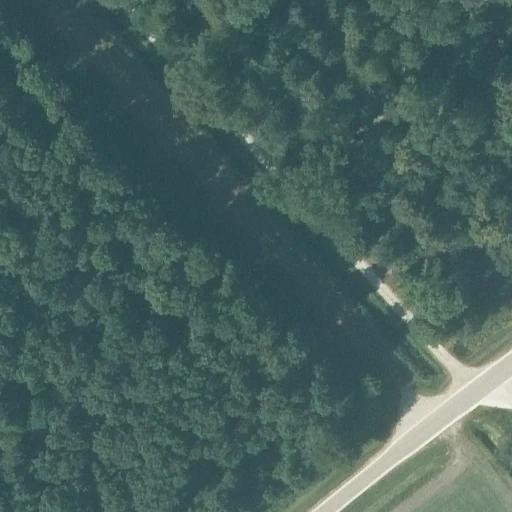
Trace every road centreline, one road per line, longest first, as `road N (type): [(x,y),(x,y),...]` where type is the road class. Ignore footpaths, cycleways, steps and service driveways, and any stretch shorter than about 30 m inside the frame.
road 1 (track): [(476,388),(123,0)]
road 2 (unclassified): [(324,511),(511,364)]
